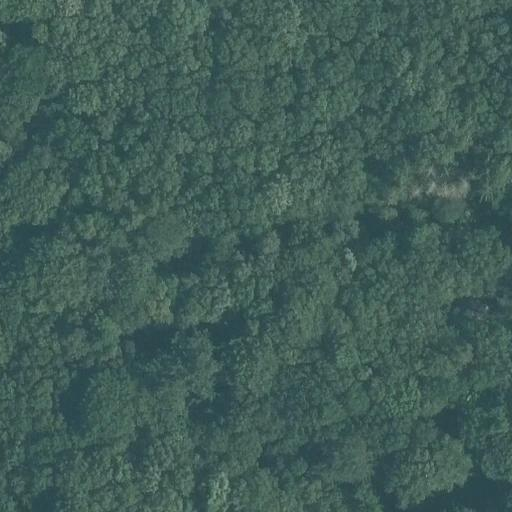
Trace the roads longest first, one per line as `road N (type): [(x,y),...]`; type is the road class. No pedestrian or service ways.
road 1 (track): [(39,0),(45,222),(89,511)]
road 2 (track): [(55,303),(272,284)]
